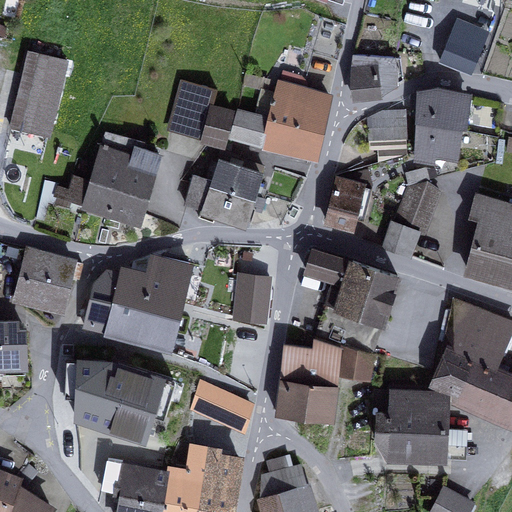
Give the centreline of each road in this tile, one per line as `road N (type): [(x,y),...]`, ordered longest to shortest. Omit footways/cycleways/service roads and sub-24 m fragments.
road 1 (residential): [(308,231),(511,302)]
road 2 (residential): [(100,257),(198,235),(308,231)]
road 3 (residential): [(259,429),(292,256),(308,231)]
road 4 (residential): [(34,431),(61,329),(100,257)]
road 5 (residential): [(337,117),(437,79),(511,93)]
road 6 (residential): [(345,511),(322,463),(259,429)]
